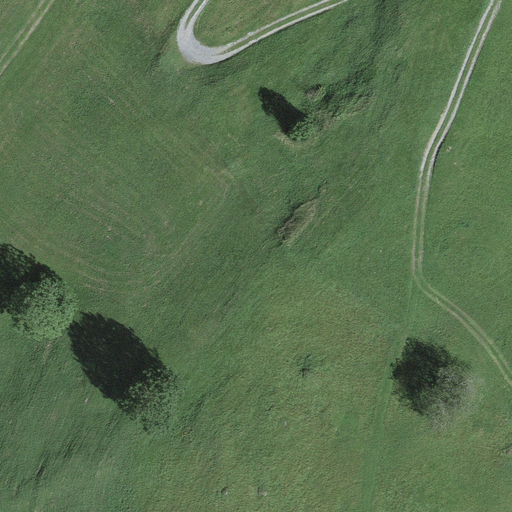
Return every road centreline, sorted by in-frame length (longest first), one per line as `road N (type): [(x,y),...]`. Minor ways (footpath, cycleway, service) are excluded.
road 1 (track): [(416,268),(429,154),(496,0)]
road 2 (track): [(339,0),(220,54),(185,43),(185,25),(203,0)]
